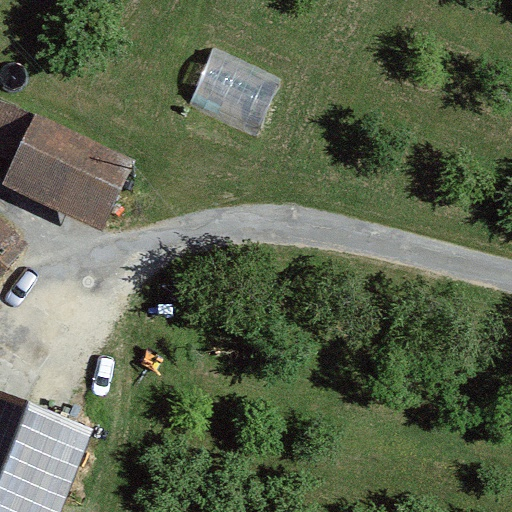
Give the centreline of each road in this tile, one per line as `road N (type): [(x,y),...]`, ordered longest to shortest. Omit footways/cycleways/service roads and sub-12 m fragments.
road 1 (track): [(511,275),(247,206),(156,236),(6,355)]
road 2 (track): [(0,199),(103,279)]
